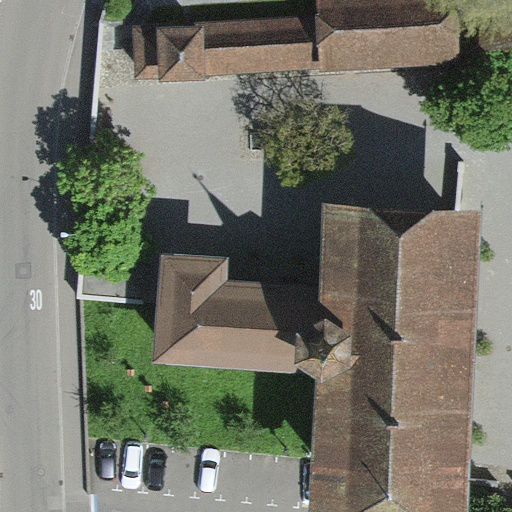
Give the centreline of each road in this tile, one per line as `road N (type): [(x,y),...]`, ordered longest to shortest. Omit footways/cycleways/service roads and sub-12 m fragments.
road 1 (residential): [(47,0),(26,100),(29,373)]
road 2 (residential): [(29,373),(34,511)]
